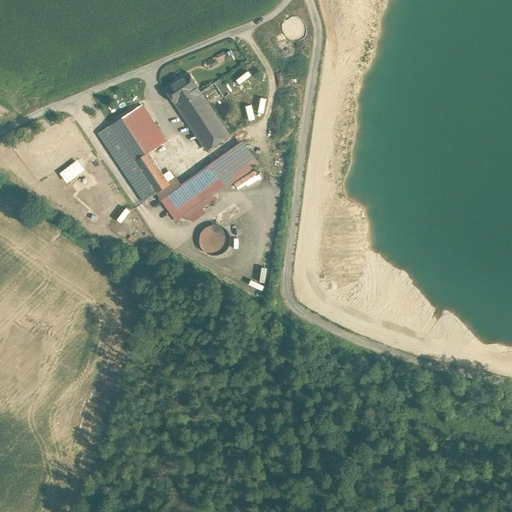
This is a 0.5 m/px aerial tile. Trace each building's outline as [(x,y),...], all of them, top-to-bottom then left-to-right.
[(242,83),(254,74),(251,70),(239,79),(242,83)] [(190,73),(165,89),(175,103),(176,102),(180,108),(202,93),(201,92),(198,87),(199,86),(190,73)] [(230,94),(220,79),(215,82),(225,97),(230,94)] [(225,97),(215,82),(201,92),(202,93),(230,135),(244,125),(225,97)] [(230,94),(227,96),(230,101),(239,95),(236,90),(230,94)] [(230,135),(202,93),(180,108),(208,149),(230,135)] [(239,95),(230,101),(233,106),(242,100),(239,95)] [(242,100),(233,106),(236,110),(246,104),(242,100)] [(142,104),(112,124),(136,161),(149,152),(165,142),(156,127),(157,127),(142,104)] [(246,104),(236,110),(240,115),(249,109),(246,104)] [(249,109),(240,115),(243,120),(252,114),(249,109)] [(136,161),(112,124),(99,133),(144,201),(157,192),(136,161)] [(193,141),(198,153),(204,151),(199,138),(193,141)] [(258,164),(244,142),(238,146),(252,168),(258,164)] [(238,146),(218,159),(220,160),(233,180),(234,181),(252,168),(238,146)] [(149,152),(136,161),(157,192),(170,184),(149,152)] [(78,158),(61,173),(70,182),(86,167),(78,158)] [(233,180),(220,160),(212,166),(226,185),(233,180)] [(175,192),(170,184),(157,192),(175,218),(226,185),(212,166),(175,192)] [(229,245),(231,239),(229,234),(226,229),(221,225),(215,224),(209,225),(204,229),(201,234),(200,240),(201,246),(204,251),(209,254),(215,255),(221,254),(226,250),(229,245)] [(250,285),(266,291),(268,287),(251,280),(250,285)]
